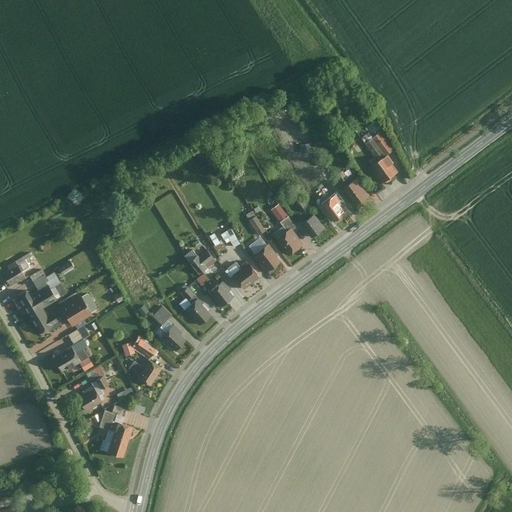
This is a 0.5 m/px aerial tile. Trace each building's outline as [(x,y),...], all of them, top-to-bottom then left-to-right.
[(342,126),(344,129),(351,124),(349,121),(345,124),(342,126)] [(385,181),(386,181),(388,182),(392,179),(392,175),(398,171),(392,162),(393,161),(387,153),(395,147),(385,134),(376,140),(380,145),(371,151),(378,160),(369,167),(377,179),(380,177),(384,182),(385,181)] [(199,156),(202,166),(210,163),(206,153),(199,156)] [(319,172),(321,171),(328,183),(333,181),(326,168),(324,169),(319,160),(314,163),(319,172)] [(341,182),(347,178),(343,170),(336,174),(341,182)] [(358,176),(342,187),(355,204),(369,194),(364,188),(366,186),(358,176)] [(321,204),(333,221),(347,211),(339,201),(341,200),(336,193),(334,194),(330,197),(326,192),(329,190),(325,184),(322,186),(325,190),(316,197),(321,204)] [(301,197),(295,202),(303,212),(309,207),(301,197)] [(275,238),(288,255),(304,244),(293,229),(296,226),(288,215),(277,200),(275,202),(277,204),(271,209),(280,221),(279,221),(286,230),(275,238)] [(252,210),(245,214),(248,219),(257,235),(265,230),(256,215),(255,215),(252,210)] [(301,223),(312,237),(325,228),(314,213),(301,223)] [(234,247),(240,243),(230,227),(220,234),(224,239),(225,241),(228,238),(234,247)] [(197,248),(202,245),(196,236),(191,239),(197,248)] [(276,256),(277,255),(268,242),(266,244),(260,236),(250,244),(256,251),(252,254),(258,262),(259,261),(263,266),(267,271),(267,270),(269,273),(275,268),(273,266),(280,261),(276,256)] [(48,243),(40,247),(43,253),(51,249),(48,243)] [(78,256),(81,261),(90,256),(86,250),(78,256)] [(187,261),(197,274),(203,269),(205,272),(208,269),(207,267),(215,261),(207,250),(198,256),(196,254),(187,261)] [(36,264),(29,252),(15,260),(22,272),(36,264)] [(10,286),(25,277),(22,272),(15,260),(8,264),(11,269),(3,273),(10,286)] [(69,260),(58,268),(63,274),(74,267),(69,260)] [(232,275),(242,289),(259,277),(248,262),(247,262),(245,260),(239,265),(235,261),(226,267),(227,268),(224,271),(229,277),(232,275)] [(96,305),(89,294),(86,293),(81,296),(80,294),(47,315),(42,308),(71,290),(68,286),(64,288),(53,272),(46,276),(41,268),(29,276),(37,289),(28,295),(25,289),(15,295),(38,333),(46,328),(48,331),(61,323),(59,320),(66,317),(71,326),(74,324),(77,329),(83,325),(86,323),(83,319),(92,314),(90,312),(96,309),(96,305)] [(201,282),(209,277),(206,272),(198,277),(201,282)] [(208,291),(220,306),(233,296),(228,291),(231,289),(223,279),(208,291)] [(199,325),(211,314),(201,304),(202,303),(194,294),(187,286),(181,292),(187,299),(181,306),(184,309),(183,310),(187,315),(194,321),(195,321),(199,325)] [(113,295),(117,302),(123,299),(118,292),(113,295)] [(137,309),(142,315),(148,311),(143,304),(137,309)] [(160,337),(174,351),(185,339),(180,334),(182,332),(173,323),(172,324),(166,319),(171,314),(161,305),(152,316),(161,325),(159,327),(165,332),(160,337)] [(77,329),(67,334),(73,343),(62,350),(63,351),(52,358),(60,372),(66,368),(67,369),(79,362),(84,371),(93,365),(82,348),(87,345),(83,338),(89,334),(83,325),(77,329)] [(149,357),(155,348),(139,338),(134,347),(149,357)] [(125,356),(134,353),(130,341),(121,344),(125,356)] [(136,376),(149,385),(161,368),(145,358),(140,365),(133,360),(128,368),(137,374),(136,376)] [(76,397),(84,411),(91,407),(92,408),(96,406),(95,404),(101,401),(98,396),(103,393),(100,389),(108,384),(102,375),(104,374),(99,365),(85,374),(92,385),(82,391),(83,393),(76,397)] [(118,392),(120,398),(135,393),(132,387),(118,392)] [(106,452),(122,457),(132,427),(121,423),(126,408),(114,404),(111,412),(104,410),(98,426),(107,429),(104,440),(102,439),(99,449),(105,451),(106,451),(106,452)] [(78,432),(92,424),(88,417),(74,425),(78,432)]
